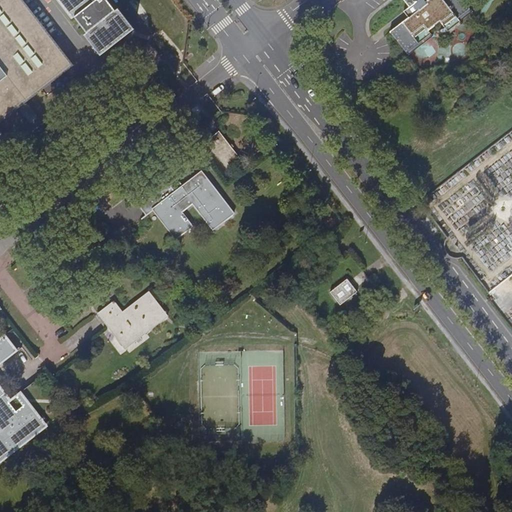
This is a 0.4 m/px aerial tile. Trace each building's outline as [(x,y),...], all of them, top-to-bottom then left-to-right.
[(0,0),(0,121),(74,65),(23,0),(0,0)] [(103,53),(132,30),(112,5),(108,0),(62,0),(72,13),(84,28),(103,53)] [(406,52),(431,33),(430,32),(442,23),(448,30),(460,20),(458,18),(470,9),(463,0),(404,0),(410,6),(403,11),(408,17),(390,31),(406,52)] [(472,11),(470,9),(458,18),(460,20),(472,11)] [(462,24),(460,20),(448,30),(450,32),(462,24)] [(433,36),(431,33),(406,52),(408,55),(433,36)] [(164,61),(149,42),(137,52),(151,71),(164,61)] [(239,162),(217,134),(204,144),(226,172),(239,162)] [(234,213),(203,172),(184,187),(174,173),(137,203),(146,215),(156,208),(175,233),(187,224),(179,213),(194,202),(215,228),(234,213)] [(330,291),(340,304),(357,291),(347,278),(330,291)] [(119,334),(116,337),(124,346),(167,314),(149,291),(126,309),(128,311),(125,314),(123,312),(114,300),(98,313),(104,321),(107,318),(119,334)] [(104,321),(116,337),(119,334),(107,318),(104,321)] [(0,456),(1,458),(45,423),(28,401),(16,411),(0,389),(0,361),(16,348),(5,334),(0,338),(0,456)]
